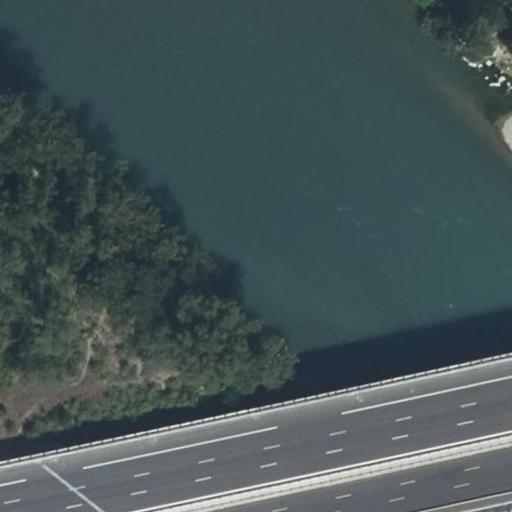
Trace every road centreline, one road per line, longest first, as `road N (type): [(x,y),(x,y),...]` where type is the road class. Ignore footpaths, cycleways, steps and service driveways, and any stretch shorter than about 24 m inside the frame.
road 1 (motorway): [(511,401),(0,510)]
road 2 (motorway): [(344,511),(511,476)]
